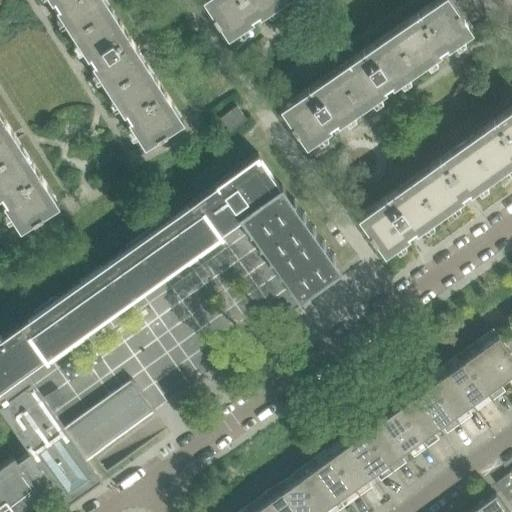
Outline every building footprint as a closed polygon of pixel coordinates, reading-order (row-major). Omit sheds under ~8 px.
[(111,7),(106,0),(51,0),(72,32),(111,7)] [(281,0),(204,0),(214,15),(213,15),(219,24),(220,23),(228,36),(281,0)] [(416,69),(472,30),(451,0),(435,0),(391,31),(416,69)] [(147,63),(142,56),(111,7),(72,32),(108,88),(147,63)] [(416,69),(391,31),(336,69),(362,106),(416,69)] [(183,120),(165,91),(147,63),(108,88),(145,144),(157,136),(158,137),(159,137),(167,132),(166,131),(183,120)] [(362,106),(336,69),(280,107),(292,123),(291,124),(297,133),(297,132),(306,144),(362,106)] [(246,119),(242,114),(236,106),(220,117),(229,130),(246,119)] [(494,175),(511,162),(511,106),(467,138),(494,175)] [(0,161),(22,147),(18,139),(0,111),(0,161)] [(494,175),(467,138),(413,177),(439,214),(494,175)] [(59,203),(40,174),(22,147),(0,161),(0,196),(20,228),(33,220),(34,221),(42,215),(42,214),(59,203)] [(0,401),(33,448),(17,460),(14,455),(0,465),(0,511),(21,511),(44,497),(39,490),(52,480),(68,504),(102,479),(86,456),(151,410),(152,411),(153,410),(132,379),(131,378),(130,379),(130,380),(122,386),(73,421),(65,427),(61,429),(21,373),(25,370),(33,364),(44,356),(47,360),(49,359),(48,358),(220,235),(221,236),(223,235),(220,231),(240,217),(243,220),(250,231),(249,232),(249,233),(252,231),(290,285),(288,287),(289,288),(290,287),(298,299),(299,298),(308,292),(339,270),(341,268),(333,257),(334,256),(294,199),(293,200),(281,184),(279,186),(259,158),(260,157),(258,153),(216,183),(217,184),(197,198),(171,217),(127,248),(56,298),(36,313),(21,324),(19,326),(7,334),(2,338),(0,335),(0,401)] [(439,214),(413,177),(358,216),(370,232),(369,233),(375,241),(376,241),(385,253),(439,214)] [(511,354),(498,335),(480,348),(503,380),(510,375),(511,376),(511,354)] [(503,380),(480,348),(464,359),(492,399),(501,392),(496,385),(503,380)] [(492,399),(464,359),(447,371),(470,403),(477,398),(482,405),(492,399)] [(470,403),(447,371),(431,383),(459,422),(468,416),(463,408),(470,403)] [(459,422),(431,383),(414,395),(437,427),(444,422),(449,429),(459,422)] [(437,427),(414,395),(398,407),(426,446),(435,439),(430,432),(437,427)] [(426,446),(398,407),(381,419),(404,451),(411,446),(416,453),(426,446)] [(404,451),(381,419),(364,431),(393,470),(402,463),(397,456),(404,451)] [(393,470),(364,431),(348,443),(371,475),(378,470),(383,477),(393,470)] [(371,475),(348,443),(331,455),(359,494),(369,487),(364,480),(371,475)] [(359,494),(331,455),(314,467),(337,499),(344,494),(349,501),(359,494)] [(337,499),(314,467),(298,479),(321,511),(333,511),(335,511),(330,504),(337,499)] [(321,511),(298,479),(281,491),(296,511),(321,511)] [(296,511),(281,491),(265,502),(271,511),(296,511)] [(509,511),(496,494),(495,492),(478,504),(484,511),(509,511)] [(271,511),(265,502),(251,511),(271,511)]
